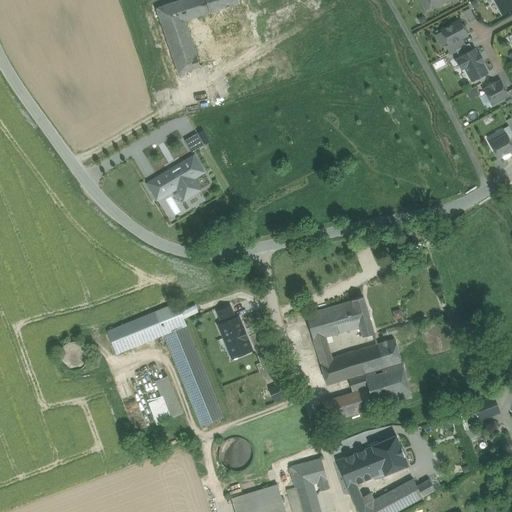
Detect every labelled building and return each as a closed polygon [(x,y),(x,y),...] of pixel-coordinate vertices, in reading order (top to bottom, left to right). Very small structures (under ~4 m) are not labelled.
[(196,54),(185,21),(210,13),(205,0),(181,0),(156,8),(178,74),(222,60),(218,47),(196,54)] [(238,0),(205,0),(210,13),(216,10),(239,3),(238,0)] [(426,0),(431,8),(446,0),(426,0)] [(511,0),(494,0),(502,15),(511,9),(511,0)] [(239,3),(216,10),(219,18),(209,21),(218,47),(222,60),(254,50),(239,3)] [(470,8),(464,11),(470,22),(475,19),(470,8)] [(459,21),(442,30),(449,44),(449,45),(462,38),(467,35),(459,21)] [(462,38),(449,45),(449,44),(445,46),(449,54),(456,50),(465,45),(462,38)] [(469,43),(456,50),(459,57),(472,50),(469,43)] [(472,50),(459,57),(460,58),(456,60),(461,69),(465,67),(472,81),(487,73),(481,62),(483,61),(479,54),(478,55),(474,49),(472,50)] [(282,58),(227,76),(234,96),(289,78),(282,58)] [(500,81),(495,84),(495,82),(488,86),(489,87),(484,90),(491,105),(508,96),(500,81)] [(511,137),(511,132),(509,126),(503,129),(506,135),(509,139),(511,137)] [(185,139),(191,151),(203,145),(198,133),(185,139)] [(506,135),(490,144),(498,158),(503,155),(503,157),(510,153),(509,152),(511,150),(511,145),(509,139),(506,135)] [(194,156),(158,177),(163,186),(153,192),(157,199),(177,187),(184,199),(186,198),(187,199),(189,198),(188,196),(199,190),(192,178),(203,172),(194,156)] [(158,177),(148,184),(153,192),(163,186),(158,177)] [(418,228),(412,231),(416,239),(422,235),(418,228)] [(367,235),(348,244),(352,254),(371,245),(367,235)] [(363,297),(352,300),(352,301),(360,327),(363,337),(374,334),(363,297)] [(360,327),(352,301),(344,303),(352,330),(360,327)] [(177,303),(107,332),(116,354),(164,334),(186,325),(177,303)] [(344,303),(305,314),(317,354),(329,351),(325,337),(352,330),(344,303)] [(217,312),(222,323),(235,318),(230,306),(217,312)] [(253,350),(239,316),(235,318),(222,323),(218,325),(232,359),(253,350)] [(186,325),(164,334),(201,427),(223,417),(186,325)] [(463,325),(453,328),(458,345),(469,342),(463,325)] [(332,358),(320,362),(327,385),(348,379),(364,374),(401,362),(395,339),(332,358)] [(329,351),(317,354),(320,362),(332,358),(329,351)] [(401,362),(364,374),(374,408),(412,396),(401,362)] [(374,408),(364,374),(348,379),(353,396),(358,412),(374,408)] [(150,401),(140,376),(128,381),(147,428),(152,426),(143,403),(150,401)] [(150,401),(143,403),(152,426),(182,413),(168,376),(155,381),(161,396),(150,401)] [(147,428),(128,381),(116,386),(135,433),(147,428)] [(288,381),(263,392),(268,404),(293,393),(288,381)] [(353,396),(324,405),(329,421),(358,412),(353,396)] [(494,399),(475,406),(480,418),(498,411),(494,399)] [(466,431),(464,432),(467,440),(478,436),(474,423),(464,427),(466,431)] [(396,435),(371,446),(383,473),(384,475),(409,466),(396,435)] [(371,447),(337,461),(353,502),(361,498),(355,484),(383,473),(371,446),(371,447)] [(321,458),(289,467),(295,488),(310,484),(318,482),(320,491),(329,489),(321,458)] [(372,501),(356,509),(357,511),(395,511),(423,497),(417,486),(413,479),(372,501)] [(429,479),(417,486),(423,497),(435,490),(429,479)] [(277,484),(231,498),(235,511),(257,511),(283,504),(277,484)] [(295,488),(287,490),(289,497),(297,495),(312,491),(310,484),(295,488)] [(317,511),(312,491),(297,495),(301,511),(317,511)] [(369,493),(361,498),(353,502),(356,509),(372,501),(369,493)] [(301,511),(297,495),(289,497),(293,511),(301,511)]
